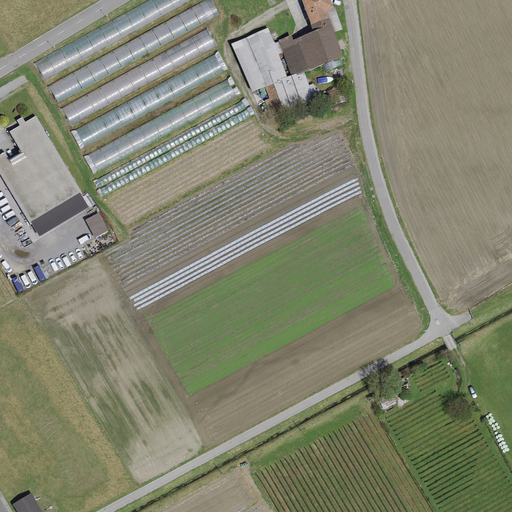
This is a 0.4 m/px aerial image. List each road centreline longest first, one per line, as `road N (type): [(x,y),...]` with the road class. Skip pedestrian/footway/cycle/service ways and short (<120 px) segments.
road 1 (unclassified): [(105,511),(441,330),(380,190),(349,0)]
road 2 (unclassified): [(0,69),(115,0)]
